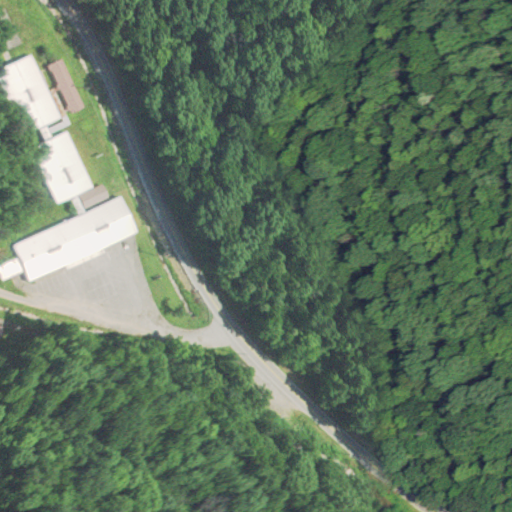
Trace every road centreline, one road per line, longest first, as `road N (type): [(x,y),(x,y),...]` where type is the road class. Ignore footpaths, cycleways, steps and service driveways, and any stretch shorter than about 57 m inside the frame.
road 1 (secondary): [(65,0),(165,228),(221,311),(331,428),(438,511)]
road 2 (residential): [(221,311),(194,328),(0,280)]
